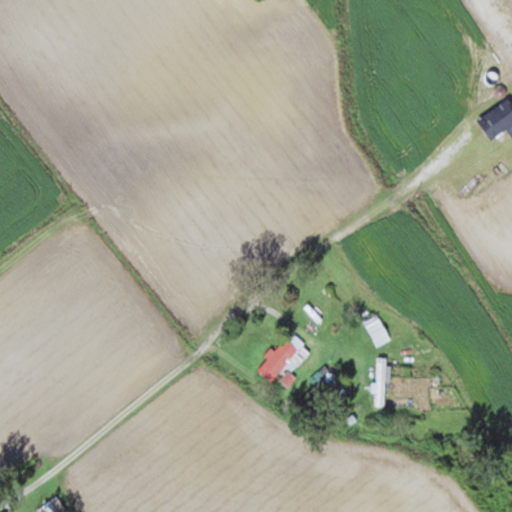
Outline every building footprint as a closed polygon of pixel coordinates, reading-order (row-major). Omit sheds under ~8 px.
[(392,339),(382,319),(368,326),(378,346),(392,339)] [(301,351),(287,337),(257,367),(271,381),(301,351)] [(387,357),(378,357),(378,406),(387,406),(387,357)] [(283,381),(291,383),(294,373),(286,371),(283,381)] [(304,398),(315,411),(344,386),(332,373),(304,398)] [(44,511),(57,511),(62,499),(51,495),(44,511)]
